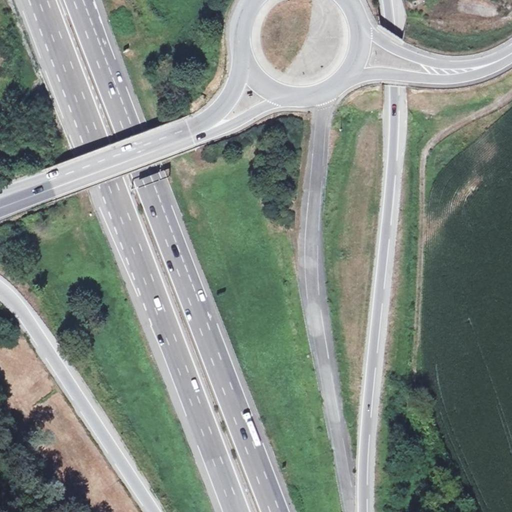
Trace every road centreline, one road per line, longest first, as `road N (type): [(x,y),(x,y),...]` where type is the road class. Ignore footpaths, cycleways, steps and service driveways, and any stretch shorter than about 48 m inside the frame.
road 1 (motorway): [(280,511),(86,0)]
road 2 (motorway): [(364,511),(391,142),(385,0)]
road 3 (motorway): [(26,0),(181,370)]
road 4 (motorway): [(41,0),(181,370)]
road 5 (motorway): [(0,292),(45,341),(153,511)]
road 6 (primary): [(189,133),(35,189)]
road 7 (motorway): [(181,370),(236,511)]
road 8 (tertiary): [(346,79),(439,81),(493,63)]
road 9 (tertiary): [(493,63),(419,61),(392,51),(359,20)]
